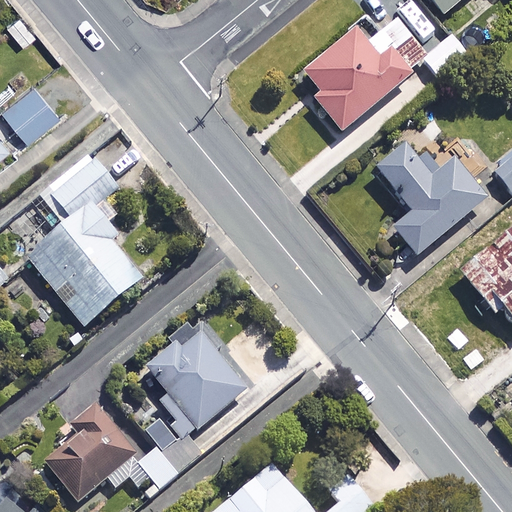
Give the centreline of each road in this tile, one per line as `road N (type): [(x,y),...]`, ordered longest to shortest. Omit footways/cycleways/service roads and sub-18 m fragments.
road 1 (tertiary): [(149,86),(500,511)]
road 2 (residential): [(149,86),(254,0)]
